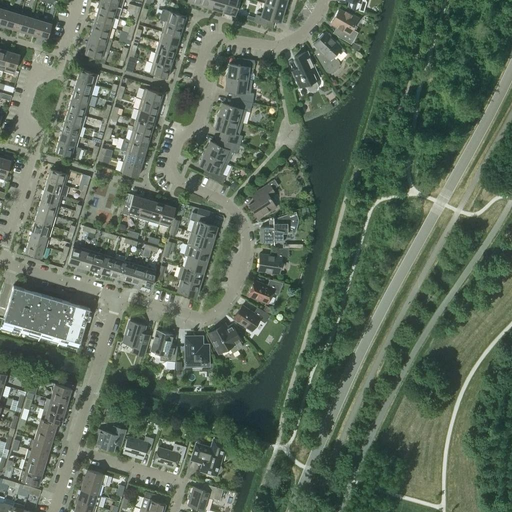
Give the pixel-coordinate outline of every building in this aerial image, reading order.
[(212,0),(210,8),(222,11),(225,0),(212,0)] [(225,0),(222,11),(234,15),(238,0),(225,0)] [(285,9),(285,8),(285,7),(285,5),(285,3),(285,0),(265,0),(264,3),(285,9)] [(366,2),(366,1),(365,0),(348,0),(347,6),(363,11),(366,2)] [(97,12),(113,17),(118,18),(121,8),(100,1),(97,12)] [(285,9),(264,3),(262,12),(257,11),(255,17),(254,21),(266,24),(268,18),(280,21),(282,15),(282,14),(283,13),(284,12),(285,10),(285,9)] [(0,6),(0,24),(5,26),(10,9),(0,6)] [(158,19),(164,21),(182,26),(185,15),(161,8),(158,19)] [(10,9),(5,26),(15,29),(20,12),(10,9)] [(355,23),(358,18),(345,11),(345,12),(338,9),(330,23),(341,29),(337,36),(351,44),(357,32),(352,29),(353,26),(355,26),(356,24),(355,23)] [(20,12),(15,29),(26,32),(31,15),(20,12)] [(94,22),(112,28),(112,27),(110,27),(113,17),(97,12),(94,22)] [(31,15),(26,32),(36,35),(41,18),(31,15)] [(41,18),(36,35),(47,39),(52,22),(41,18)] [(161,31),(179,36),(182,26),(164,21),(161,31)] [(112,28),(94,22),(90,32),(109,38),(112,28)] [(158,41),(176,47),(179,36),(161,31),(158,41)] [(87,43),(108,49),(111,39),(109,38),(90,32),(87,43)] [(334,71),(337,68),(338,67),(339,66),(339,65),(339,63),(339,62),(338,61),(338,60),(337,59),(336,58),(344,50),(325,32),(313,44),(322,53),(318,58),(325,71),(326,72),(327,72),(329,73),(330,73),(331,73),(332,72),(333,72),(334,71)] [(155,52),(173,57),(176,47),(158,41),(155,52)] [(84,53),(105,60),(108,49),(87,43),(84,53)] [(0,48),(0,70),(3,71),(9,51),(0,48)] [(19,54),(9,51),(3,71),(13,74),(14,70),(15,70),(19,54)] [(316,87),(316,85),(315,83),(314,80),(319,78),(307,51),(293,57),(298,68),(292,71),(299,87),(305,84),(306,87),(308,89),(310,90),(312,90),(314,89),(316,87)] [(152,62),(170,67),(173,57),(155,52),(152,62)] [(136,57),(133,57),(129,55),(124,70),(132,72),(136,57)] [(225,75),(225,76),(251,80),(253,78),(253,75),(252,73),(254,60),(242,58),(241,65),(229,63),(228,70),(227,71),(226,72),(226,73),(225,74),(225,75)] [(170,67),(152,62),(149,73),(166,78),(170,67)] [(76,79),(94,84),(97,74),(80,68),(76,79)] [(237,91),(236,99),(252,102),(253,93),(249,92),(251,80),(225,76),(225,77),(225,79),(225,81),(226,83),(225,89),(237,91)] [(73,89),(91,95),(94,84),(76,79),(73,89)] [(141,98),(159,104),(162,93),(144,88),(141,98)] [(73,89),(70,100),(88,105),(94,107),(97,97),(91,95),(73,89)] [(138,109),(156,114),(159,104),(141,98),(138,109)] [(217,113),(217,115),(242,122),(245,110),(249,112),(252,102),(236,99),(234,106),(222,103),(220,109),(219,110),(218,112),(217,113)] [(67,110),(85,115),(88,105),(70,100),(67,110)] [(114,106),(112,112),(116,114),(118,114),(120,115),(122,109),(118,108),(118,107),(114,106)] [(135,119),(153,124),(156,114),(138,109),(135,119)] [(64,120),(82,126),(85,115),(67,110),(64,120)] [(118,114),(116,114),(112,112),(110,119),(116,121),(118,114)] [(226,131),(224,139),(239,145),(240,144),(242,135),(238,134),(242,122),(217,115),(216,116),(216,118),(216,120),(216,121),(214,128),(226,131)] [(153,124),(135,119),(133,125),(128,124),(127,128),(132,129),(150,135),(153,124)] [(61,131),(79,136),(82,126),(64,120),(61,131)] [(129,140),(146,145),(150,135),(132,129),(129,140)] [(79,136),(61,131),(58,141),(76,147),(79,136)] [(92,136),(91,140),(100,142),(101,139),(103,132),(98,131),(96,138),(92,136)] [(123,138),(120,148),(126,150),(143,155),(146,145),(129,140),(123,138)] [(203,151),(203,152),(227,163),(232,152),(236,153),(239,145),(224,139),(221,146),(209,141),(207,147),(206,148),(204,149),(203,151)] [(81,148),(76,147),(58,141),(55,152),(78,159),(81,148)] [(122,160),(140,166),(143,155),(126,150),(122,160)] [(227,163),(203,152),(202,153),(202,154),(202,155),(201,156),(201,157),(201,158),(199,164),(210,169),(207,176),(222,183),(225,176),(222,174),(227,163)] [(0,156),(0,178),(4,180),(5,176),(6,176),(10,160),(0,156)] [(140,166),(122,160),(119,171),(137,176),(140,166)] [(47,179),(64,185),(68,174),(50,169),(47,179)] [(43,190),(61,195),(66,196),(69,186),(64,185),(47,179),(43,190)] [(258,199),(248,205),(257,219),(276,207),(269,197),(275,193),(272,189),(278,185),(274,179),(267,183),(268,184),(254,193),(258,199)] [(40,200),(58,205),(61,195),(43,190),(40,200)] [(127,193),(124,201),(130,203),(133,194),(127,193)] [(121,213),(137,218),(143,198),(133,194),(130,203),(124,201),(121,213)] [(148,221),(154,201),(143,198),(137,218),(148,221)] [(37,210),(55,216),(58,205),(40,200),(37,210)] [(154,201),(148,221),(158,224),(164,204),(154,201)] [(175,207),(164,204),(158,224),(168,227),(170,223),(175,207)] [(34,221),(52,226),(55,216),(37,210),(34,221)] [(273,218),(273,223),(273,227),(260,227),(260,242),(273,242),(273,244),(274,244),(274,242),(283,242),(282,232),(295,232),(299,220),(295,211),(273,218)] [(192,212),(190,218),(194,220),(191,231),(213,238),(217,226),(209,224),(211,218),(192,212)] [(31,231),(49,236),(52,226),(34,221),(31,231)] [(49,236),(31,231),(28,241),(46,247),(49,236)] [(187,243),(210,249),(213,238),(191,231),(187,243)] [(46,247),(28,241),(25,252),(43,257),(46,247)] [(183,254),(206,261),(210,249),(187,243),(184,254),(183,254)] [(73,245),(67,263),(78,266),(83,248),(73,245)] [(83,248),(78,266),(88,269),(94,251),(83,248)] [(287,258),(288,248),(272,248),(271,255),(259,253),(257,270),(279,273),(281,257),(287,258)] [(94,251),(88,269),(99,272),(104,254),(94,251)] [(115,253),(114,257),(109,275),(119,278),(125,260),(126,257),(115,253)] [(104,254),(99,272),(109,275),(114,257),(104,254)] [(180,266),(203,272),(206,261),(183,254),(187,256),(184,266),(180,265),(180,266)] [(130,281),(135,263),(125,260),(119,278),(130,281)] [(135,263),(130,281),(140,284),(145,267),(135,263)] [(176,277),(199,284),(203,272),(180,266),(177,277),(176,277)] [(145,267),(140,284),(151,288),(156,270),(145,267)] [(199,284),(176,277),(180,279),(177,290),(196,296),(199,284)] [(278,294),(283,282),(269,279),(266,285),(254,280),(248,295),(267,303),(272,291),(278,294)] [(13,285),(0,327),(0,329),(76,352),(89,308),(13,285)] [(264,323),(270,315),(257,307),(253,312),(242,305),(233,318),(251,330),(259,319),(264,323)] [(265,306),(262,310),(269,314),(271,310),(265,306)] [(142,334),(145,325),(129,321),(123,342),(130,344),(129,345),(130,347),(134,348),(133,352),(143,355),(148,338),(143,336),(142,334)] [(232,352),(242,346),(239,340),(240,340),(232,325),(226,329),(223,324),(216,328),(213,328),(211,329),(210,331),(208,333),(219,352),(229,346),(232,352)] [(150,350),(161,353),(160,354),(160,355),(161,356),(161,357),(162,358),(162,359),(163,360),(165,360),(166,360),(175,361),(177,346),(169,345),(172,334),(156,330),(150,350)] [(202,336),(184,336),(185,362),(198,362),(199,366),(209,366),(209,361),(208,344),(202,344),(202,336)] [(149,367),(142,365),(140,372),(146,374),(149,367)] [(0,383),(0,394),(1,395),(7,397),(10,387),(4,385),(0,383)] [(55,383),(50,399),(66,403),(71,388),(55,383)] [(30,385),(28,392),(33,394),(35,394),(37,387),(30,385)] [(28,392),(25,402),(30,404),(33,394),(28,392)] [(46,397),(43,408),(63,414),(66,403),(50,399),(46,397)] [(63,414),(43,408),(40,418),(60,424),(63,414)] [(37,428),(53,433),(56,423),(60,424),(40,418),(37,428)] [(121,443),(125,429),(113,426),(111,432),(98,429),(93,444),(113,450),(115,441),(121,443)] [(53,433),(37,428),(34,439),(50,444),(53,433)] [(148,453),(153,438),(145,436),(143,440),(127,436),(122,453),(142,459),(144,452),(148,453)] [(27,448),(47,454),(50,444),(34,439),(30,438),(27,448)] [(196,443),(191,459),(203,462),(201,468),(201,470),(215,474),(216,472),(217,472),(218,472),(219,472),(219,471),(220,471),(220,470),(221,470),(221,469),(221,468),(221,467),(220,466),(220,465),(219,465),(218,465),(217,464),(218,459),(220,459),(225,443),(213,439),(211,448),(196,443)] [(181,462),(186,446),(174,443),(172,450),(158,446),(154,462),(174,468),(176,460),(181,462)] [(24,458),(44,464),(47,454),(27,448),(24,458)] [(21,469),(41,475),(44,464),(24,458),(21,469)] [(104,485),(108,475),(86,468),(83,479),(99,484),(104,485)] [(41,475),(21,469),(18,480),(21,480),(21,481),(37,485),(41,475)] [(80,489),(96,494),(99,484),(83,479),(80,489)] [(193,486),(187,504),(199,508),(197,511),(205,511),(206,510),(204,509),(208,497),(214,498),(219,500),(223,489),(217,487),(204,483),(202,488),(193,486)] [(28,491),(28,493),(38,496),(40,490),(30,486),(28,491)] [(80,489),(77,500),(93,504),(98,506),(101,496),(96,494),(80,489)] [(146,491),(144,496),(143,496),(140,507),(156,511),(162,511),(165,503),(156,500),(158,495),(146,491)] [(2,503),(0,510),(0,511),(10,511),(14,502),(14,501),(4,498),(2,503)] [(74,510),(80,511),(90,511),(93,504),(77,500),(74,510)] [(24,505),(14,502),(10,511),(22,511),(23,509),(24,505)]
